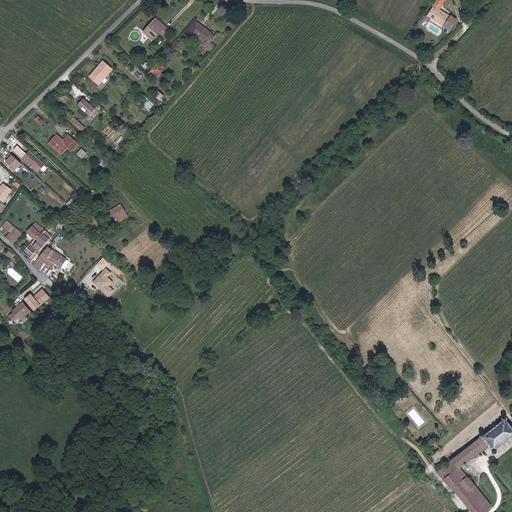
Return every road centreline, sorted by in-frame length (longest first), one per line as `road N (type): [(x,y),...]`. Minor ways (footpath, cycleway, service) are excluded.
road 1 (track): [(468,511),(268,283),(270,275),(297,273),(344,332)]
road 2 (unclassified): [(247,0),(330,8),(420,58),(457,97),(511,135)]
road 3 (track): [(511,196),(428,280),(444,330),(498,399)]
road 4 (unclassified): [(2,135),(141,0)]
